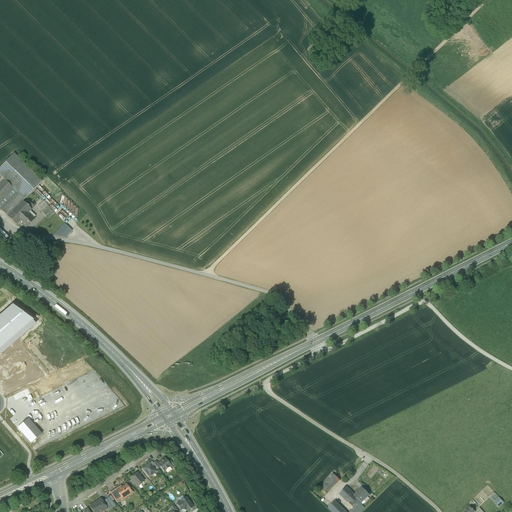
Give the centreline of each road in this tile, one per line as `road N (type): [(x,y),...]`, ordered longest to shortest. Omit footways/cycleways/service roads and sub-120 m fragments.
road 1 (track): [(206,275),(486,0)]
road 2 (unclassified): [(0,218),(29,236),(275,295),(316,341)]
road 3 (unclassified): [(323,352),(424,301),(511,369)]
road 4 (unclassified): [(438,511),(261,383)]
road 5 (secondary): [(511,243),(316,341)]
road 6 (secondary): [(0,266),(128,368)]
